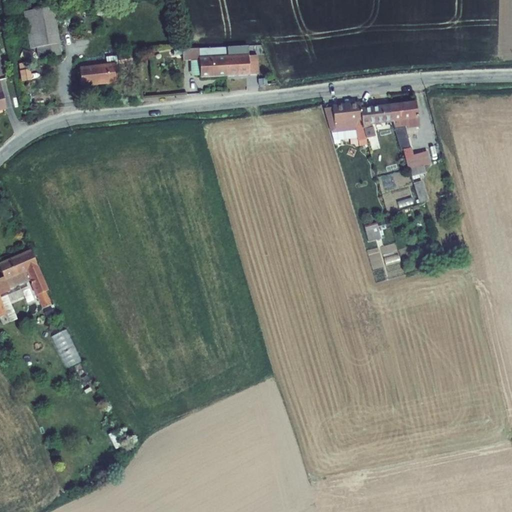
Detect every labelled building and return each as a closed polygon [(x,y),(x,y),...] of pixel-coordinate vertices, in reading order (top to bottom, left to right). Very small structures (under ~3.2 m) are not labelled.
[(53,6),(23,12),(30,49),(36,48),(37,59),(61,55),(59,44),(61,43),(59,31),(57,31),(55,20),(58,19),(57,15),(60,15),(59,9),(53,10),(53,6)] [(90,34),(93,13),(85,12),(82,32),(90,34)] [(226,56),(248,55),(247,46),(226,47),(226,56)] [(225,56),(225,47),(198,48),(199,76),(200,78),(210,77),(211,80),(218,79),(218,77),(226,76),(225,56)] [(199,76),(198,48),(173,49),(173,55),(182,54),(183,61),(190,60),(191,76),(199,76)] [(19,57),(30,61),(33,53),(22,49),(19,57)] [(117,55),(118,66),(133,64),(132,53),(117,55)] [(226,56),(225,56),(226,76),(249,75),(249,74),(257,73),(256,56),(248,56),(248,55),(226,56)] [(28,62),(18,64),(21,81),(31,79),(28,62)] [(116,62),(79,67),(81,87),(117,83),(116,62)] [(371,108),(364,109),(367,125),(371,144),(378,142),(374,126),(394,124),(392,111),(372,112),(371,108)] [(371,144),(367,125),(364,109),(339,111),(341,126),(358,125),(363,146),(371,144)] [(419,109),(392,111),(394,124),(420,122),(419,109)] [(425,136),(407,138),(408,150),(426,148),(425,136)] [(423,180),(414,182),(419,203),(427,201),(423,180)] [(370,231),(372,241),(384,238),(382,228),(370,231)] [(391,263),(398,261),(395,245),(367,251),(369,259),(389,255),(391,263)] [(46,308),(48,307),(50,311),(56,309),(54,305),(56,304),(50,292),(52,291),(34,252),(3,267),(9,279),(29,270),(46,308)] [(12,315),(16,320),(24,316),(22,310),(37,304),(29,289),(6,299),(0,288),(0,312),(3,319),(12,315)] [(65,368),(81,361),(66,329),(51,335),(65,368)]
